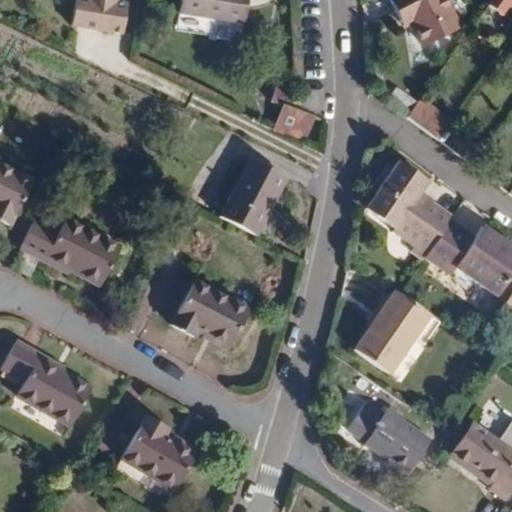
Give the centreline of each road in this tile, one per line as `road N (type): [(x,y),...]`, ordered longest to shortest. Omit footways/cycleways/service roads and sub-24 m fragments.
road 1 (residential): [(278,440),(324,272),(349,119)]
road 2 (residential): [(278,440),(0,290)]
road 3 (residential): [(349,119),(403,136),(511,216)]
road 4 (residential): [(378,511),(278,440)]
